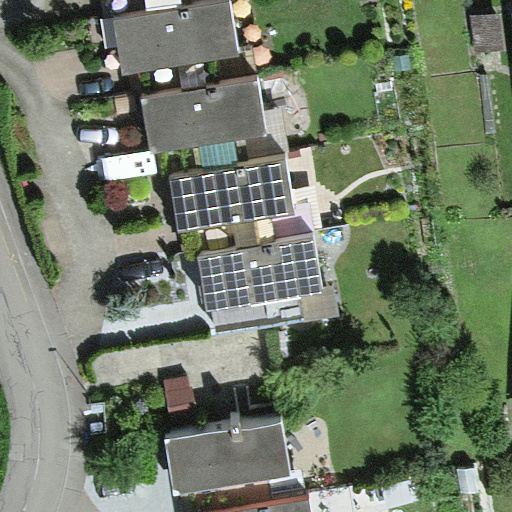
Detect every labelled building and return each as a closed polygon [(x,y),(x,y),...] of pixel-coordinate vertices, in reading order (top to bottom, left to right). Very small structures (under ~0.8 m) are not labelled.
[(232,0),(190,0),(118,11),(126,67),(240,49),(232,0)] [(263,72),(149,90),(157,146),(271,128),(263,72)] [(289,152),(175,170),(184,225),(298,207),(289,152)] [(318,234),(204,252),(213,308),(327,290),(318,234)] [(286,416),(172,434),(180,489),(294,471),(286,416)] [(314,511),(311,494),(197,511),(314,511)]
